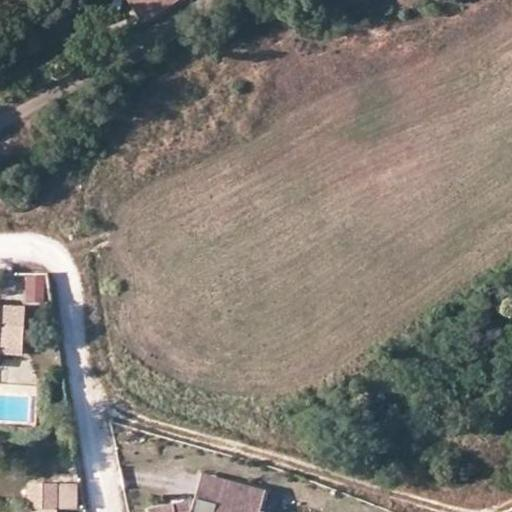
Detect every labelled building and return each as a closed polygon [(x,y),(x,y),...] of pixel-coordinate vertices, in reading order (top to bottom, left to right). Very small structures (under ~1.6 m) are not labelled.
[(128,0),(142,20),(170,0),(128,0)] [(22,54),(44,42),(31,20),(10,32),(22,54)] [(44,271),(26,271),(26,299),(44,299),(44,271)] [(4,305),(5,350),(25,349),(24,304),(4,305)] [(237,506),(243,482),(202,471),(195,495),(237,506)] [(176,511),(174,501),(148,507),(149,511),(259,511),(266,488),(243,482),(237,506),(195,495),(195,497),(192,509),(176,511)] [(29,511),(55,510),(54,485),(29,485),(29,511)] [(76,485),(54,485),(55,510),(76,510),(76,485)] [(195,497),(174,501),(176,511),(192,509),(195,497)]
